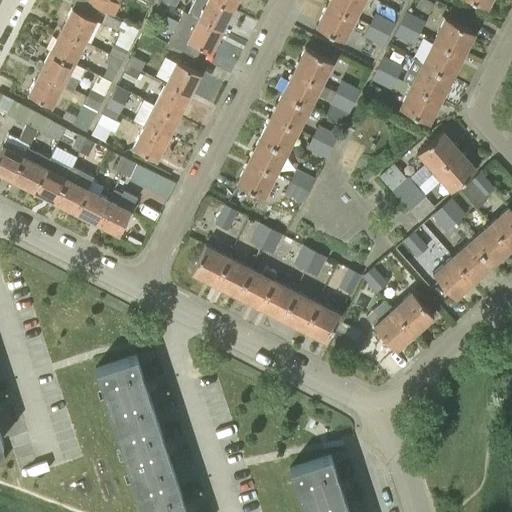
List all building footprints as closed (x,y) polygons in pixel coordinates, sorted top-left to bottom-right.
[(233,8),(216,0),(193,0),(187,12),(198,18),(223,30),(233,8)] [(237,0),(216,0),(233,8),(237,0)] [(328,0),(328,2),(356,17),(364,0),(328,0)] [(60,29),(84,41),(100,9),(86,2),(81,12),(71,7),(60,29)] [(328,2),(316,25),(344,39),(350,28),(355,17),(356,17),(328,2)] [(399,22),(418,32),(424,20),(405,10),(399,22)] [(374,12),(368,24),(388,34),(393,22),(374,12)] [(121,21),(106,13),(101,22),(116,30),(121,21)] [(445,17),(433,40),(463,55),(474,32),(445,17)] [(223,30),(198,18),(187,39),(212,51),(223,30)] [(108,53),(121,60),(138,28),(125,22),(112,45),(112,46),(108,53)] [(418,32),(399,22),(393,34),(412,44),(418,32)] [(388,34),(368,24),(363,34),(362,36),(381,45),(382,46),(388,34)] [(60,29),(50,50),(73,62),(84,41),(60,29)] [(433,40),(422,62),(452,77),(463,55),(433,40)] [(126,63),(140,70),(141,68),(145,61),(148,62),(152,53),(135,45),(126,63)] [(294,70),(322,84),(333,61),(306,47),(294,70)] [(39,71),(63,83),(72,88),(77,80),(67,75),(73,62),(50,50),(39,71)] [(121,60),(108,53),(104,61),(117,68),(121,60)] [(382,55),(376,67),(396,77),(402,65),(382,55)] [(452,77),(422,62),(411,57),(405,69),(407,69),(402,79),(411,84),(441,99),(452,77)] [(176,60),(165,82),(189,95),(200,73),(176,60)] [(140,70),(126,63),(123,71),(136,77),(140,70)] [(396,77),(376,67),(370,79),(390,89),(396,77)] [(322,84),(294,70),(283,92),(310,106),(316,95),(329,101),(328,103),(348,112),(354,100),(335,90),(334,91),(321,84),(322,84)] [(63,83),(39,71),(28,93),(51,105),(63,83)] [(121,78),(117,85),(128,90),(131,83),(121,78)] [(335,90),(354,100),(360,89),(340,79),(335,90)] [(165,82),(154,103),(178,116),(189,95),(165,82)] [(108,97),(105,105),(111,108),(118,112),(123,104),(129,91),(128,90),(117,85),(115,84),(108,97)] [(441,99),(411,84),(399,107),(429,122),(441,99)] [(90,87),(86,95),(100,102),(104,95),(90,87)] [(310,106),(283,92),(272,114),(299,128),(310,106)] [(100,102),(86,95),(82,103),(96,111),(100,102)] [(178,116),(154,103),(143,125),(168,137),(178,116)] [(39,130),(46,116),(21,104),(14,118),(39,130)] [(111,108),(105,105),(101,112),(96,123),(114,132),(119,121),(115,119),(118,112),(111,108)] [(299,128),(272,114),(260,136),(288,150),(299,128)] [(46,116),(39,130),(44,133),(51,119),(46,116)] [(312,135),(331,145),(337,133),(318,124),(312,135)] [(168,137),(143,125),(132,146),(156,159),(168,137)] [(426,162),(433,170),(458,148),(441,130),(417,152),(426,162)] [(8,133),(0,149),(0,172),(13,179),(29,148),(27,147),(28,143),(8,133)] [(80,151),(87,137),(78,133),(70,147),(80,151)] [(331,145),(312,135),(306,147),(325,157),(331,145)] [(288,150),(260,136),(249,159),(276,173),(288,150)] [(87,137),(80,151),(87,155),(94,141),(87,137)] [(48,157),(29,148),(13,179),(33,190),(50,157),(48,156),(48,157)] [(433,170),(450,189),(475,167),(458,148),(433,170)] [(122,173),(129,159),(120,154),(113,169),(122,173)] [(50,157),(33,190),(55,201),(67,177),(72,167),(62,162),(61,163),(50,157)] [(136,163),(129,159),(122,173),(129,177),(136,163)] [(276,173),(249,159),(237,182),(265,195),(276,173)] [(391,190),(400,200),(431,173),(423,164),(408,177),(399,166),(398,167),(394,163),(379,176),(383,180),(391,190)] [(73,165),(72,167),(67,177),(55,201),(76,211),(88,187),(94,176),(73,165)] [(290,179),(309,189),(314,178),(295,168),(290,179)] [(484,196),(494,187),(479,171),(470,179),(470,180),(459,189),(476,208),(486,198),(484,196)] [(431,173),(400,200),(408,209),(409,210),(425,195),(424,194),(438,181),(431,173)] [(309,189),(290,179),(284,192),(302,201),(309,189)] [(110,198),(88,187),(76,211),(97,222),(110,198)] [(441,205),(455,221),(464,213),(450,197),(441,205)] [(131,209),(110,198),(97,222),(118,233),(131,209)] [(227,229),(236,210),(223,203),(213,223),(227,229)] [(455,221),(441,205),(430,214),(445,230),(455,221)] [(511,209),(509,206),(489,223),(511,247),(511,246),(511,209)] [(260,246),(270,227),(258,221),(248,240),(260,246)] [(511,247),(489,223),(471,239),(492,264),(511,247)] [(270,227),(260,246),(272,253),(282,233),(270,227)] [(415,256),(427,246),(412,230),(401,239),(415,256)] [(471,239),(452,255),(474,280),(492,264),(471,239)] [(215,283),(229,255),(207,243),(192,271),(215,283)] [(304,269),(314,250),(303,244),(292,263),(304,269)] [(314,250),(304,269),(316,275),(326,256),(314,250)] [(229,255),(215,283),(237,294),(251,266),(229,255)] [(474,280),(452,255),(433,272),(455,297),(474,280)] [(375,292),(386,282),(372,265),(361,275),(375,292)] [(251,266),(237,294),(259,306),(273,278),(276,272),(265,266),(262,272),(251,266)] [(350,293),(360,273),(347,266),(337,286),(350,293)] [(295,289),(273,278),(259,306),(281,317),(295,289)] [(317,301),(295,289),(281,317),(303,329),(317,301)] [(392,308),(414,333),(433,316),(412,291),(392,308)] [(340,313),(317,301),(303,329),(326,341),(340,313)] [(414,333),(392,308),(373,325),(395,350),(414,333)] [(349,353),(355,340),(336,330),(329,343),(349,353)] [(136,354),(96,367),(115,429),(156,416),(136,354)] [(156,416),(115,429),(135,491),(176,478),(156,416)] [(303,511),(348,511),(330,454),(289,467),(303,511)] [(186,511),(176,478),(135,491),(142,511),(186,511)]
